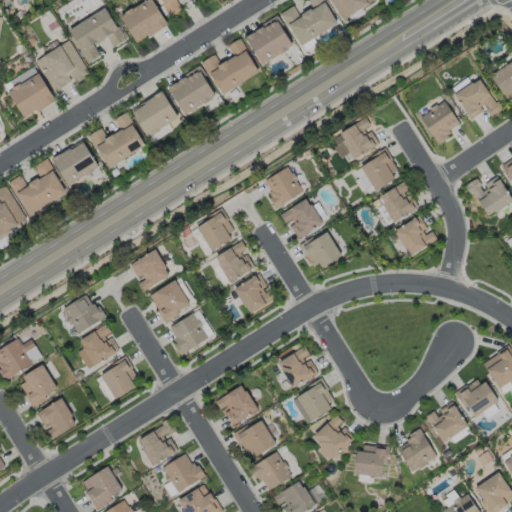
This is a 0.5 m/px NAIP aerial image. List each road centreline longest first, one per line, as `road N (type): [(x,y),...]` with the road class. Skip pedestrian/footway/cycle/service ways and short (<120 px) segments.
road 1 (residential): [(3,511),(179,389),(291,321),(361,291),(461,295),(511,325)]
road 2 (secondary): [(401,40),(0,289)]
road 3 (residential): [(0,165),(260,0)]
road 4 (residential): [(267,231),(375,413),(397,415)]
road 5 (residential): [(253,511),(131,317)]
road 6 (residential): [(405,129),(441,183),(457,231),(448,293)]
road 7 (residential): [(64,511),(0,404)]
